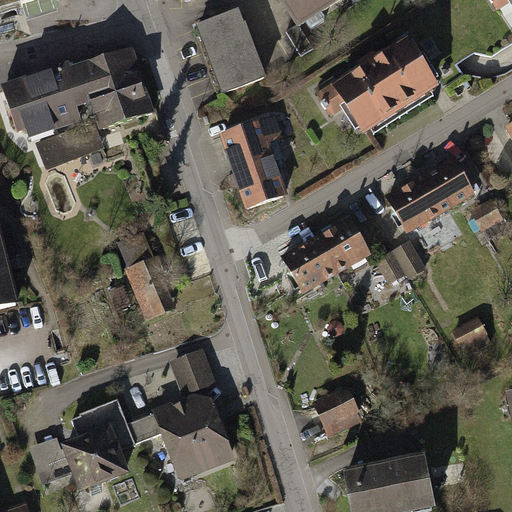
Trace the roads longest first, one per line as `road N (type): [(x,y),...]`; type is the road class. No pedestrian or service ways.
road 1 (residential): [(219,261),(511,86)]
road 2 (residential): [(299,511),(219,261)]
road 3 (residential): [(219,261),(139,31)]
road 4 (residential): [(0,54),(139,31)]
